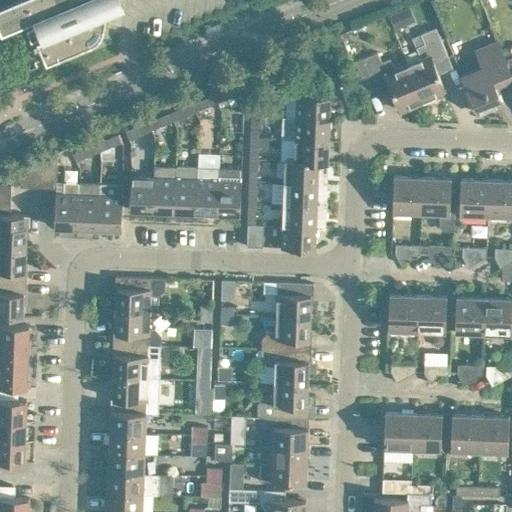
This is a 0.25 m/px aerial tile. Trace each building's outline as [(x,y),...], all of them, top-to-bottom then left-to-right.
[(47,63),(91,44),(94,43),(95,42),(96,41),(98,40),(99,38),(101,37),(102,35),(103,33),(103,31),(104,29),(108,6),(116,3),(114,0),(17,0),(0,7),(0,28),(2,33),(36,18),(38,22),(27,27),(32,38),(43,34),(44,38),(38,40),(47,63)] [(391,33),(400,52),(414,45),(405,26),(391,33)] [(421,58),(408,63),(423,100),(446,91),(434,62),(448,56),(436,27),(420,33),(425,43),(416,46),(421,58)] [(511,72),(507,61),(498,40),(475,49),(482,66),(462,74),(478,112),(492,106),(493,108),(504,104),(494,80),(511,72)] [(21,47),(10,52),(19,74),(30,69),(21,47)] [(423,100),(408,63),(395,69),(390,58),(381,61),(377,51),(352,62),(365,91),(389,81),(401,109),(423,100)] [(218,101),(240,92),(237,84),(214,94),(218,101)] [(260,92),(252,92),(252,115),(260,115),(260,92)] [(330,95),(288,93),(287,116),(330,117),(330,95)] [(196,110),(218,101),(214,94),(193,103),(196,110)] [(174,119),(196,110),(193,103),(171,112),(174,119)] [(152,129),(174,119),(171,112),(149,121),(152,129)] [(259,137),(260,115),(252,115),(251,136),(259,137)] [(330,117),(287,116),(282,116),(282,137),(329,139),(330,117)] [(129,138),(152,129),(149,121),(126,131),(129,138)] [(114,144),(122,141),(118,134),(96,143),(99,151),(102,149),(101,159),(113,160),(114,144)] [(258,158),(259,137),(251,136),(250,158),(258,158)] [(328,161),(329,139),(282,137),(281,159),(285,159),(285,160),(328,161)] [(76,160),(99,151),(96,143),(73,153),(76,160)] [(56,187),(57,151),(45,156),(44,187),(56,187)] [(44,187),(45,156),(33,162),(32,186),(44,187)] [(257,180),(258,158),(250,158),(249,180),(257,180)] [(328,176),(328,161),(285,160),(284,181),(324,182),(325,176),(328,176)] [(32,186),(33,162),(21,162),(20,186),(32,186)] [(174,211),(175,177),(176,165),(154,164),(154,176),(153,210),(174,211)] [(196,211),(197,178),(197,166),(176,165),(175,177),(174,211),(196,211)] [(217,212),(219,179),(219,167),(197,166),(197,178),(196,211),(217,212)] [(240,213),(242,167),(219,167),(219,179),(217,212),(240,213)] [(2,170),(1,180),(12,181),(12,171),(2,170)] [(153,210),(154,176),(131,175),(130,209),(153,210)] [(421,211),(422,176),(394,175),(393,210),(421,211)] [(451,177),(422,176),(421,211),(440,212),(440,225),(443,230),(454,230),(455,189),(450,189),(451,177)] [(488,213),(489,178),(461,177),(459,212),(488,213)] [(511,179),(489,178),(488,213),(511,214),(511,179)] [(256,202),(257,180),(249,180),(248,201),(256,202)] [(77,227),(79,181),(64,181),(63,193),(56,192),(55,226),(77,227)] [(99,228),(100,182),(79,181),(77,227),(99,228)] [(327,204),(327,188),(324,188),(324,182),(284,181),(283,202),(327,204)] [(121,229),(123,183),(100,182),(99,228),(121,229)] [(0,196),(11,197),(11,184),(0,183),(0,196)] [(278,213),(278,192),(267,192),(267,213),(278,213)] [(0,208),(11,209),(11,197),(0,196),(0,208)] [(256,223),(256,202),(248,201),(248,223),(256,223)] [(326,219),(327,204),(283,202),(282,224),(316,225),(323,225),(323,219),(326,219)] [(29,228),(29,214),(0,213),(0,247),(26,248),(27,228),(29,228)] [(264,224),(256,223),(248,223),(247,245),(263,246),(264,224)] [(315,248),(316,225),(282,224),(282,246),(315,248)] [(395,243),(395,252),(401,263),(420,253),(420,244),(395,243)] [(429,244),(428,254),(434,264),(453,254),(453,245),(429,244)] [(462,246),(462,255),(468,266),(486,255),(487,247),(462,246)] [(25,269),(26,248),(0,247),(0,280),(27,282),(27,269),(25,269)] [(511,247),(495,247),(494,256),(500,267),(511,260),(511,247)] [(164,288),(165,277),(116,275),(115,288),(117,289),(116,309),(150,310),(151,294),(158,294),(164,288)] [(26,294),(27,282),(0,280),(0,314),(23,316),(24,294),(26,294)] [(313,296),(314,282),(278,281),(277,315),(310,316),(311,296),(313,296)] [(417,329),(418,294),(389,293),(388,328),(417,329)] [(447,295),(418,294),(417,329),(445,330),(447,295)] [(484,331),(485,296),(456,295),(455,330),(484,331)] [(511,297),(485,296),(484,331),(511,332),(511,297)] [(212,313),(213,305),(201,304),(201,312),(212,313)] [(233,305),(221,305),(221,313),(233,313),(233,305)] [(149,326),(150,310),(116,309),(116,330),(114,330),(113,342),(161,344),(161,333),(155,326),(149,326)] [(212,321),(212,313),(201,312),(200,320),(212,321)] [(232,321),(233,313),(221,313),(220,321),(232,321)] [(310,337),(310,316),(277,315),(276,330),(267,330),(262,338),(262,347),(311,349),(312,337),(310,337)] [(0,344),(29,345),(29,325),(0,323),(0,344)] [(160,377),(161,344),(113,342),(113,355),(115,355),(114,375),(160,377)] [(29,345),(0,344),(0,364),(28,366),(29,345)] [(316,370),(316,363),(313,360),(311,360),(311,349),(262,347),(261,357),(266,365),(275,366),(274,381),(308,383),(308,370),(316,370)] [(391,361),(391,370),(396,381),(415,371),(416,362),(391,361)] [(424,362),(424,372),(430,382),(449,372),(449,363),(424,362)] [(458,363),(457,373),(463,383),(482,373),(482,364),(458,363)] [(0,385),(27,387),(28,366),(0,364),(0,385)] [(487,364),(486,374),(492,384),(511,374),(511,365),(487,364)] [(232,379),(232,366),(219,365),(218,378),(232,379)] [(210,379),(210,371),(198,371),(198,379),(210,379)] [(158,411),(160,377),(114,375),(113,396),(111,396),(111,410),(146,411),(158,411)] [(210,387),(210,379),(198,379),(198,387),(210,387)] [(307,395),(308,383),(274,381),(274,398),(265,397),(260,405),(259,415),(275,415),(307,417),(309,417),(309,405),(316,405),(319,403),(320,395),(307,395)] [(224,384),(222,383),(214,383),(214,396),(224,397),(224,384)] [(0,419),(26,420),(27,399),(0,397),(0,419)] [(146,432),(146,411),(111,410),(110,431),(146,432)] [(412,447),(414,412),(385,411),(384,446),(412,447)] [(442,413),(414,412),(412,447),(441,448),(442,413)] [(479,449),(481,414),(452,413),(451,448),(479,449)] [(247,424),(247,414),(232,414),(232,426),(244,426),(247,424)] [(509,415),(481,414),(479,449),(508,450),(509,415)] [(308,445),(308,426),(307,426),(307,417),(275,415),(274,427),(266,427),(265,443),(308,445)] [(0,439),(25,440),(26,420),(0,419),(0,439)] [(193,425),(192,434),(207,434),(208,425),(193,425)] [(145,452),(146,432),(110,431),(109,451),(145,452)] [(207,443),(207,434),(192,434),(192,442),(207,443)] [(25,440),(0,439),(0,460),(24,461),(25,440)] [(215,442),(214,459),(227,459),(227,442),(215,442)] [(308,445),(265,443),(261,443),(261,461),(307,463),(308,445)] [(144,473),(145,452),(109,451),(108,471),(144,473)] [(306,481),(307,463),(261,461),(260,480),(306,481)] [(222,467),(207,466),(207,475),(222,475),(222,467)] [(159,473),(144,473),(108,471),(108,492),(143,493),(158,494),(159,473)] [(221,484),(222,475),(207,475),(207,483),(221,484)] [(239,476),(230,476),(229,487),(238,488),(239,476)] [(411,492),(411,483),(411,479),(383,478),(382,491),(392,491),(411,492)] [(433,484),(411,483),(411,492),(428,492),(432,492),(433,484)] [(28,511),(29,497),(9,496),(9,484),(0,484),(0,511),(28,511)] [(478,494),(478,485),(456,484),(456,493),(478,494)] [(500,486),(478,485),(478,494),(499,495),(500,486)] [(305,511),(306,499),(285,498),(285,489),(238,488),(229,487),(229,500),(261,502),(261,500),(265,500),(264,511),(305,511)] [(428,492),(411,492),(392,491),(392,497),(374,497),(373,511),(419,511),(420,500),(428,500),(428,492)] [(142,511),(143,493),(108,492),(106,511),(142,511)]
